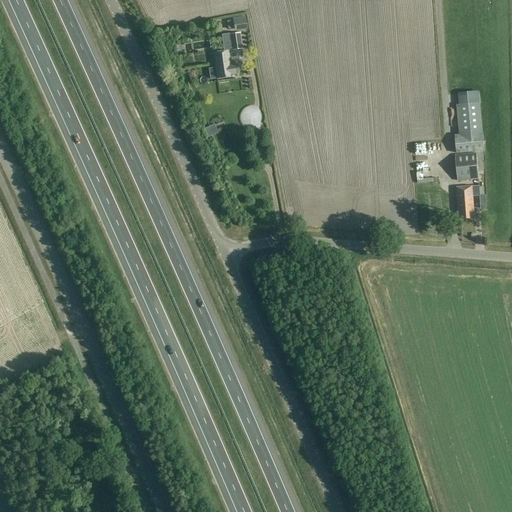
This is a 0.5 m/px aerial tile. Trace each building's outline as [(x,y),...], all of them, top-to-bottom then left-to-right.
[(245,16),(232,18),(232,20),(234,29),(247,27),(246,21),(245,16)] [(239,33),(230,34),(232,49),(232,50),(242,49),(240,33),(239,33)] [(229,35),(222,36),(223,51),(232,49),(230,34),(229,35)] [(230,65),(229,51),(213,53),(215,68),(209,69),(210,80),(231,77),(230,76),(239,75),(237,64),(230,65)] [(456,154),(484,152),(483,139),(480,103),(479,92),(458,94),(459,105),(456,105),(459,135),(455,136),(456,154)] [(455,155),(457,181),(479,179),(476,153),(455,155)] [(457,188),(459,219),(475,218),(473,196),(480,196),(479,186),(457,188)]
